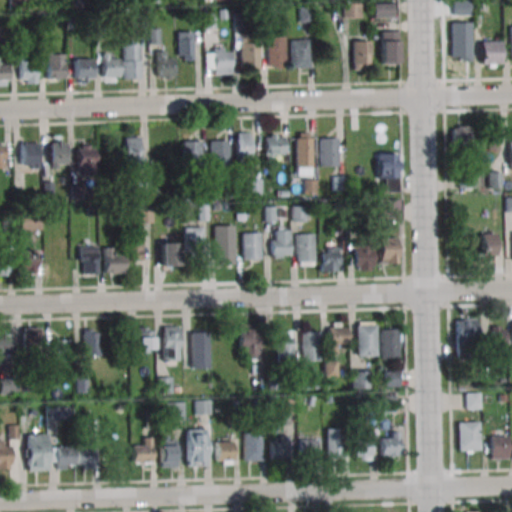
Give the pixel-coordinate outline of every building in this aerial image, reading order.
[(341,17),(359,17),(359,3),(341,3),(341,17)] [(392,3),(370,3),(370,18),(392,18),(392,3)] [(312,22),(312,6),(297,6),(297,23),(312,22)] [(143,37),(143,14),(131,14),(131,37),(143,37)] [(379,31),(379,63),(398,63),(398,31),(379,31)] [(193,32),(177,32),(177,60),(193,60),(193,32)] [(257,70),(257,34),(238,34),(238,70),(257,70)] [(310,39),(289,39),(289,68),(310,68),(310,39)] [(283,68),(283,40),(265,40),(265,68),(283,68)] [(350,40),(350,70),(369,70),(369,40),(350,40)] [(501,41),(479,41),(479,66),(501,66),(501,41)] [(139,43),(122,43),(122,80),(139,80),(139,43)] [(204,48),(204,74),(229,74),(229,48),(204,48)] [(174,79),(174,59),(165,59),(165,51),(155,51),(155,79),(174,79)] [(62,53),(45,53),(45,78),(62,78),(62,53)] [(101,54),(101,79),(118,79),(118,54),(101,54)] [(8,59),(0,59),(0,80),(8,80),(8,59)] [(18,84),(35,84),(35,59),(18,59),(18,84)] [(92,59),(73,59),(73,82),(92,82),(92,59)] [(471,126),(451,126),(451,181),(471,181),(471,126)] [(234,159),(250,159),(250,132),(234,132),(234,159)] [(311,132),(294,132),(294,175),(311,175),(311,132)] [(262,159),(283,159),(283,133),(262,133),(262,159)] [(139,137),(123,137),(123,167),(139,167),(139,137)] [(336,166),(336,137),(319,137),(319,166),(336,166)] [(199,140),(182,140),(182,160),(199,160),(199,140)] [(227,140),(208,140),(208,166),(227,166),(227,140)] [(42,141),(42,168),(65,168),(65,141),(42,141)] [(20,143),(20,167),(37,167),(37,143),(20,143)] [(93,145),(76,145),(76,173),(93,173),(93,145)] [(397,154),(375,154),(375,180),(382,180),(382,192),(397,192),(397,154)] [(501,172),(486,172),(486,188),(501,188),(501,172)] [(260,179),(244,179),(244,195),(260,195),(260,179)] [(377,220),(398,220),(398,200),(377,200),(377,220)] [(291,221),(304,221),(304,206),(291,206),(291,221)] [(138,222),(150,222),(150,208),(138,208),(138,222)] [(39,214),(19,214),(19,230),(39,230),(39,214)] [(232,225),(212,225),(212,264),(232,264),(232,225)] [(183,248),(201,248),(201,227),(183,227),(183,248)] [(270,229),(270,257),(290,257),(290,229),(270,229)] [(241,232),(241,258),(259,258),(259,232),(241,232)] [(313,266),(313,233),(295,233),(295,266),(313,266)] [(480,233),(480,261),(495,261),(495,233),(480,233)] [(377,264),(397,264),(397,237),(377,237),(377,264)] [(141,238),(127,238),(127,261),(141,261),(141,238)] [(178,266),(177,241),(159,241),(159,266),(178,266)] [(353,270),(373,270),(373,243),(353,243),(353,270)] [(78,246),(78,273),(97,273),(97,246),(78,246)] [(122,273),(122,255),(112,255),(112,247),(103,247),(103,273),(122,273)] [(337,247),(319,247),(319,271),(337,271),(337,247)] [(16,273),(35,273),(35,249),(16,249),(16,273)] [(8,258),(0,258),(0,275),(8,275),(8,258)] [(454,318),(454,354),(476,354),(476,318),(454,318)] [(347,343),(347,322),(328,322),(328,352),(336,352),(336,343),(347,343)] [(355,323),(355,356),(375,356),(375,323),(355,323)] [(257,325),(238,325),(238,359),(257,359),(257,325)] [(178,365),(178,326),(161,326),(161,365),(178,365)] [(504,356),(504,326),(489,326),(489,356),(504,356)] [(39,327),(21,327),(21,352),(39,352),(39,327)] [(152,351),(152,327),(136,327),(136,351),(152,351)] [(380,358),(398,358),(398,328),(380,328),(380,358)] [(81,329),(82,356),(98,356),(98,329),(81,329)] [(189,368),(207,368),(207,330),(189,330),(189,368)] [(275,362),(291,362),(291,332),(275,332),(275,362)] [(317,332),(300,332),(300,361),(317,361),(317,332)] [(0,357),(10,357),(10,337),(0,337),(0,357)] [(51,367),(68,367),(68,339),(51,339),(51,367)] [(383,387),(399,387),(399,370),(383,370),(383,387)] [(367,371),(350,371),(350,388),(367,388),(367,371)] [(86,373),(74,373),(74,392),(86,392),(86,373)] [(171,377),(156,377),(156,392),(171,392),(171,377)] [(465,409),(479,409),(479,392),(465,392),(465,409)] [(183,402),(164,402),(164,419),(183,419),(183,402)] [(67,407),(47,407),(47,419),(67,419),(67,407)] [(479,451),(479,421),(457,421),(457,451),(479,451)] [(343,458),(343,428),(325,428),(325,458),(343,458)] [(205,429),(185,429),(185,466),(205,466),(205,429)] [(261,432),(243,432),(243,460),(261,460),(261,432)] [(353,460),(370,460),(370,432),(353,432),(353,460)] [(399,433),(380,433),(380,456),(399,456),(399,433)] [(46,434),(26,434),(26,471),(46,471),(46,434)] [(160,435),(160,467),(175,467),(175,435),(160,435)] [(488,458),(508,458),(508,435),(488,435),(488,458)] [(268,460),(289,460),(289,436),(268,436),(268,460)] [(151,463),(151,437),(141,437),(141,444),(131,444),(131,463),(151,463)] [(316,439),(296,439),(296,458),(316,458),(316,439)] [(0,468),(10,469),(10,440),(0,440),(0,468)] [(214,440),(214,463),(233,463),(233,440),(214,440)] [(95,445),(75,447),(76,466),(96,465),(95,445)] [(72,446),(54,446),(54,468),(72,468),(72,446)]
